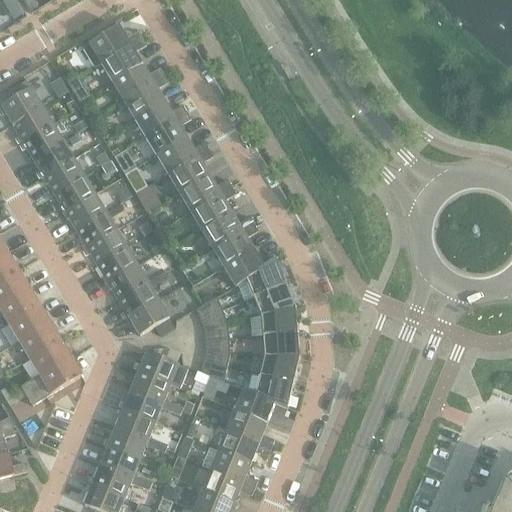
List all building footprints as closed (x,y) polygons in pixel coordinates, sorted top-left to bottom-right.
[(131,48),(143,41),(138,34),(127,41),(120,29),(83,51),(95,70),(102,66),(131,48)] [(102,66),(113,85),(143,67),(136,55),(147,48),(143,41),(131,48),(102,66)] [(149,78),(143,67),(113,85),(124,103),(154,85),(165,78),(161,71),(149,78)] [(124,103),(135,122),(165,104),(158,92),(169,85),(165,78),(154,85),(124,103)] [(7,116),(13,128),(43,110),(27,84),(11,93),(16,101),(0,110),(4,118),(7,116)] [(135,122),(147,140),(176,122),(187,116),(183,108),(172,115),(165,104),(135,122)] [(18,140),(21,147),(53,127),(43,110),(13,128),(20,139),(18,140)] [(147,140),(158,159),(187,141),(180,129),(192,123),(187,116),(176,122),(147,140)] [(53,127),(21,147),(25,153),(28,152),(35,163),(64,145),(53,127)] [(194,152),(187,141),(158,159),(169,177),(198,159),(209,152),(205,145),(194,152)] [(39,175),(43,182),(75,162),(64,145),(35,163),(41,174),(39,175)] [(198,159),(169,177),(180,196),(210,178),(203,166),(214,159),(209,152),(198,159)] [(49,187),(56,198),(85,180),(75,162),(43,182),(46,188),(49,187)] [(210,178),(180,196),(191,214),(221,197),(232,190),(228,183),(217,190),(210,178)] [(85,180),(56,198),(62,209),(60,211),(64,217),(96,197),(85,180)] [(221,197),(191,214),(202,233),(232,215),(225,204),(236,197),(232,190),(221,197)] [(70,222),(77,233),(106,215),(96,197),(64,217),(68,223),(70,222)] [(81,246),(85,252),(117,233),(106,215),(77,233),(83,244),(81,246)] [(202,233),(214,251),(243,234),(254,227),(250,220),(239,227),(232,215),(202,233)] [(214,251),(225,270),(254,252),(247,241),(259,234),(254,227),(243,234),(214,251)] [(91,257),(98,268),(127,250),(117,233),(85,252),(89,258),(91,257)] [(0,260),(9,256),(0,240),(0,260)] [(138,268),(127,250),(98,268),(105,279),(102,281),(106,287),(138,268)] [(254,252),(225,270),(237,290),(239,288),(247,283),(247,282),(265,271),(277,264),(272,257),(261,264),(254,252)] [(9,256),(0,260),(0,284),(19,273),(9,256)] [(247,282),(247,283),(239,288),(245,303),(254,300),(255,302),(286,287),(277,264),(265,271),(247,282)] [(112,292),(119,303),(148,285),(138,268),(106,287),(110,293),(112,292)] [(0,284),(0,308),(30,290),(19,273),(0,284)] [(161,282),(157,275),(152,278),(156,285),(161,282)] [(151,288),(156,285),(152,278),(147,281),(151,288)] [(148,285),(119,303),(126,314),(123,315),(127,322),(159,303),(148,285)] [(255,302),(262,319),(296,311),(286,287),(255,302)] [(30,290),(0,308),(0,311),(9,327),(40,308),(30,290)] [(197,312),(201,322),(222,311),(218,300),(197,312)] [(159,303),(127,322),(131,328),(133,327),(140,339),(170,321),(159,303)] [(51,325),(40,308),(9,327),(20,344),(51,325)] [(201,322),(205,332),(228,327),(222,311),(201,322)] [(262,319),(263,339),(298,336),(296,311),(262,319)] [(20,344),(30,362),(61,343),(51,325),(20,344)] [(228,327),(205,332),(206,343),(229,339),(228,327)] [(265,359),(300,362),(298,336),(263,339),(265,359)] [(229,339),(206,343),(207,354),(231,356),(229,339)] [(72,360),(61,343),(30,362),(40,378),(72,360)] [(204,365),(228,368),(231,356),(207,354),(204,365)] [(137,374),(171,388),(181,391),(189,372),(147,355),(142,368),(139,367),(137,374)] [(260,378),(294,386),(300,362),(265,359),(260,378)] [(72,360),(40,378),(22,390),(33,409),(82,379),(83,381),(84,380),(72,360)] [(228,368),(204,365),(202,375),(224,385),(228,368)] [(164,407),(162,411),(171,414),(174,406),(165,403),(171,388),(137,374),(134,381),(137,382),(132,394),(164,407)] [(260,378),(256,396),(256,397),(276,406),(288,411),(294,386),(260,378)] [(1,394),(5,401),(14,395),(10,389),(1,394)] [(236,413),(268,426),(273,413),(285,418),(288,411),(276,406),(256,397),(256,396),(244,392),(236,413)] [(121,411),(156,426),(162,411),(164,407),(132,394),(127,406),(124,405),(121,411)] [(14,395),(5,401),(10,409),(19,404),(14,395)] [(183,415),(191,418),(194,407),(187,404),(183,415)] [(174,406),(171,414),(180,418),(184,410),(174,406)] [(121,419),(116,431),(148,444),(146,448),(156,452),(159,444),(150,440),(156,426),(121,411),(118,418),(121,419)] [(236,413),(228,433),(260,446),(272,451),(275,443),(263,438),(268,426),(236,413)] [(0,434),(13,429),(9,421),(0,425),(0,434)] [(0,434),(0,459),(10,457),(4,441),(16,437),(13,429),(0,434)] [(140,463),(146,448),(148,444),(116,431),(111,444),(109,442),(106,449),(140,463)] [(219,453),(251,466),(257,453),(269,458),(272,451),(260,446),(228,433),(219,453)] [(159,444),(156,452),(165,456),(168,448),(159,444)] [(106,457),(101,469),(133,482),(131,486),(140,490),(143,482),(134,478),(140,463),(106,449),(103,456),(106,457)] [(219,453),(211,473),(243,486),(255,491),(258,483),(246,478),(251,466),(219,453)] [(10,457),(0,459),(0,481),(27,475),(25,466),(13,469),(10,457)] [(125,501),(131,486),(133,482),(101,469),(96,481),(93,480),(90,487),(125,501)] [(211,473),(203,493),(235,506),(240,494),(252,499),(255,491),(243,486),(211,473)] [(143,482),(140,490),(150,494),(153,486),(143,482)] [(511,482),(509,484),(502,493),(510,496),(511,492),(511,482)] [(120,511),(125,501),(90,487),(88,494),(90,495),(85,508),(94,511),(120,511)] [(511,511),(511,492),(510,496),(502,493),(493,511),(511,511)] [(203,493),(195,511),(232,511),(235,506),(203,493)]
